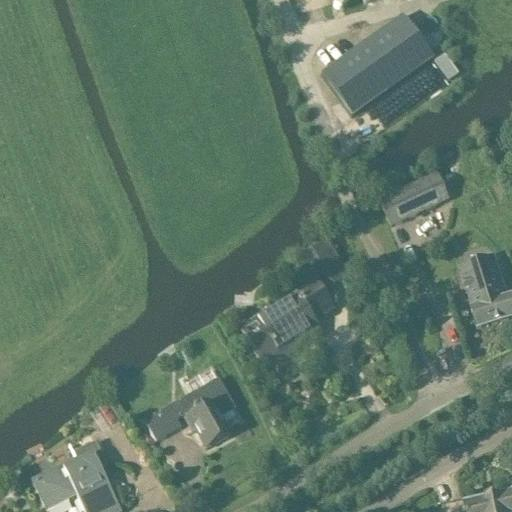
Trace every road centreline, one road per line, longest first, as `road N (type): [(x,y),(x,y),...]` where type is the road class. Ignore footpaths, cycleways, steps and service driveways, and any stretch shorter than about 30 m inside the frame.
road 1 (unclassified): [(247,511),(511,364)]
road 2 (tertiary): [(371,511),(511,433)]
